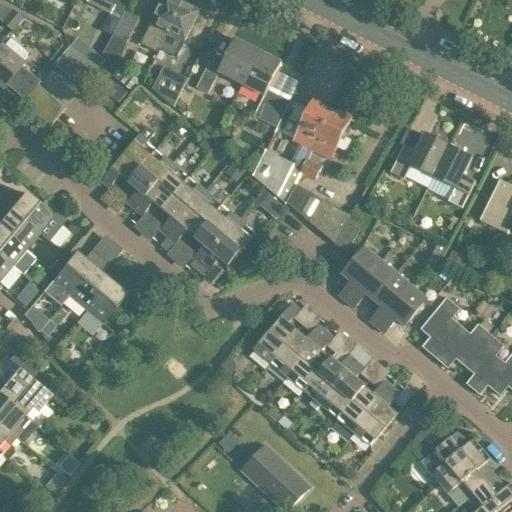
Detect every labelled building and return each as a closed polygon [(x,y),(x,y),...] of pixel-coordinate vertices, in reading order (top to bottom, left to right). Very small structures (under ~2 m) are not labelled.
[(97,0),(96,2),(112,10),(117,0),(97,0)] [(117,0),(112,10),(122,15),(130,1),(127,0),(117,0)] [(158,53),(160,49),(182,4),(174,0),(163,0),(157,13),(153,13),(150,19),(152,22),(141,44),(158,53)] [(182,4),(160,49),(176,57),(186,38),(189,38),(192,32),(190,29),(199,12),(182,4)] [(3,24),(13,31),(23,19),(13,11),(3,24)] [(113,36),(103,55),(116,62),(127,43),(139,19),(125,12),(112,35),(113,36)] [(0,84),(4,88),(6,85),(25,100),(25,101),(38,85),(40,82),(22,67),(25,63),(22,62),(26,57),(27,53),(10,39),(4,46),(1,44),(0,45),(0,84)] [(210,62),(196,88),(208,94),(218,73),(241,85),(258,51),(235,40),(221,67),(210,62)] [(70,47),(54,65),(64,73),(79,55),(70,47)] [(92,50),(84,59),(89,62),(98,70),(105,60),(92,50)] [(258,51),(241,85),(264,96),(253,117),(277,129),(290,102),(267,90),(281,63),(258,51)] [(79,55),(64,73),(73,81),(89,62),(84,59),(79,55)] [(108,59),(101,67),(129,90),(137,80),(108,59)] [(89,62),(73,81),(82,88),(98,70),(89,62)] [(154,91),(173,108),(188,80),(165,68),(154,91)] [(110,80),(102,90),(118,103),(127,93),(110,80)] [(25,101),(23,104),(32,111),(47,93),(38,85),(25,101)] [(47,93),(32,111),(41,119),(56,101),(47,93)] [(56,101),(41,119),(50,127),(66,108),(56,101)] [(293,141),(312,151),(333,109),(324,104),(321,106),(313,102),(293,141)] [(333,109),(312,151),(331,160),(350,120),(342,116),(342,113),(333,109)] [(140,136),(101,182),(109,188),(120,176),(128,183),(155,150),(148,144),(156,135),(147,127),(140,136)] [(404,147),(390,173),(404,180),(405,178),(427,189),(433,178),(448,147),(425,135),(416,153),(404,147)] [(266,151),(267,149),(260,146),(254,156),(262,160),(266,151)] [(448,147),(433,178),(447,184),(440,198),(448,202),(461,209),(475,182),(462,176),(471,158),(448,147)] [(138,191),(127,204),(134,209),(172,164),(155,150),(128,183),(138,191)] [(253,177),(286,204),(296,184),(301,175),(303,170),(298,167),(266,151),(262,160),(253,177)] [(235,181),(245,170),(232,159),(227,165),(231,168),(226,173),(235,181)] [(308,160),(303,170),(301,175),(316,182),(323,167),(308,160)] [(172,164),(134,209),(142,216),(153,204),(161,211),(188,178),(172,164)] [(171,219),(160,231),(167,237),(205,192),(188,178),(161,211),(171,219)] [(288,206),(310,224),(324,201),(296,184),(286,204),(288,206)] [(511,199),(494,191),(479,221),(507,235),(510,230),(511,230),(511,199)] [(167,237),(161,245),(167,251),(174,243),(175,244),(186,231),(194,238),(221,206),(205,192),(167,237)] [(276,220),(285,209),(265,192),(256,202),(276,220)] [(9,195),(2,204),(38,235),(38,234),(48,242),(65,221),(55,212),(51,217),(24,194),(17,202),(9,195)] [(350,217),(324,201),(310,224),(334,244),(350,217)] [(2,204),(0,205),(0,217),(3,220),(0,223),(0,230),(24,251),(38,235),(2,204)] [(204,246),(193,259),(201,265),(239,220),(221,206),(194,238),(204,246)] [(239,220),(201,265),(208,271),(219,259),(228,267),(235,259),(247,269),(263,250),(251,240),(255,234),(239,220)] [(334,245),(346,253),(359,231),(347,224),(334,245)] [(0,258),(10,268),(20,275),(33,259),(24,251),(0,230),(0,258)] [(111,260),(121,249),(103,234),(94,245),(111,260)] [(339,297),(346,303),(381,262),(365,249),(343,276),(351,283),(339,297)] [(68,297),(99,260),(90,253),(83,261),(74,254),(63,268),(56,277),(42,293),(59,307),(68,297)] [(0,258),(0,280),(10,268),(0,258)] [(68,297),(85,310),(108,282),(100,276),(107,267),(99,260),(68,297)] [(56,262),(48,271),(56,277),(63,268),(56,262)] [(365,295),(373,302),(396,275),(381,262),(346,303),(354,309),(365,295)] [(370,322),(377,328),(411,288),(396,275),(373,302),(381,308),(370,322)] [(108,282),(85,310),(102,325),(132,288),(123,280),(116,289),(108,282)] [(17,303),(23,309),(37,293),(27,283),(12,300),(17,303)] [(411,288),(377,328),(384,334),(396,320),(404,327),(427,301),(411,288)] [(447,299),(420,330),(430,338),(422,348),(435,359),(461,327),(452,320),(460,310),(447,299)] [(292,305),(255,350),(271,363),(297,331),(289,324),(300,311),(292,305)] [(461,327),(435,359),(448,370),(456,360),(465,368),(491,336),(489,335),(495,327),(486,320),(480,327),(478,325),(470,335),(461,327)] [(297,331),(271,363),(287,377),(325,332),(318,326),(307,339),(297,331)] [(51,332),(45,327),(40,332),(46,337),(51,332)] [(491,336),(465,368),(474,375),(466,385),(480,396),(488,386),(487,386),(505,365),(505,364),(496,357),(504,347),(499,343),(498,342),(505,335),(499,330),(492,337),(491,336)] [(325,332),(287,377),(304,391),(331,359),(322,351),(333,339),(325,332)] [(331,359),(304,391),(315,400),(309,406),(316,411),(321,405),(358,360),(351,354),(340,367),(331,359)] [(505,365),(487,386),(488,386),(500,397),(508,387),(511,390),(511,355),(505,364),(505,365)] [(0,364),(0,382),(4,386),(0,390),(0,397),(29,421),(43,405),(49,396),(56,402),(66,390),(48,375),(39,386),(5,358),(0,364)] [(358,360),(321,405),(337,419),(364,386),(355,379),(366,366),(358,360)] [(364,386),(337,419),(354,433),(392,387),(384,381),(374,394),(364,386)] [(392,387),(354,433),(371,447),(398,415),(389,407),(400,394),(392,387)] [(0,426),(15,439),(23,445),(37,428),(29,421),(0,397),(0,426)] [(0,454),(1,455),(9,462),(15,455),(15,449),(10,445),(15,439),(0,426),(0,454)] [(428,457),(422,462),(432,475),(440,484),(482,449),(474,439),(468,444),(458,432),(443,445),(428,457)] [(443,445),(435,435),(420,447),(428,457),(443,445)] [(241,472),(284,511),(287,511),(310,488),(265,446),(241,472)] [(482,449),(440,484),(458,506),(464,501),(494,476),(485,464),(491,459),(482,449)] [(68,454),(57,466),(68,475),(78,463),(68,454)] [(494,476),(464,501),(473,511),(497,511),(511,500),(511,484),(505,489),(494,476)]
